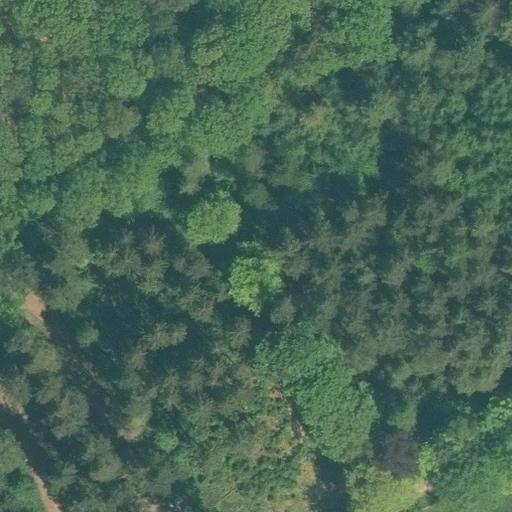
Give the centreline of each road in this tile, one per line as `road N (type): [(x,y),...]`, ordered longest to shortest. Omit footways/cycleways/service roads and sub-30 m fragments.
road 1 (track): [(0,299),(18,299),(56,322),(164,511)]
road 2 (track): [(377,511),(511,430)]
road 3 (track): [(0,379),(76,511)]
